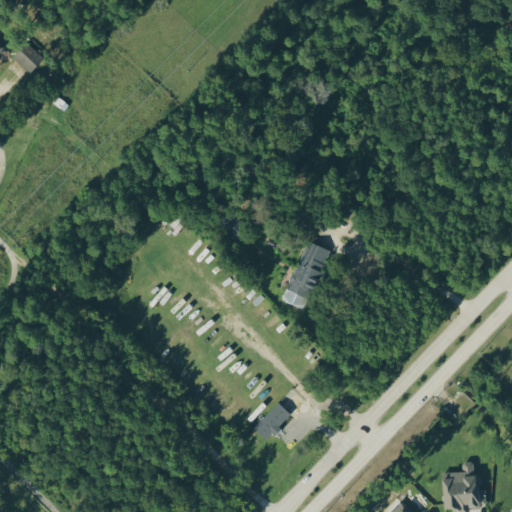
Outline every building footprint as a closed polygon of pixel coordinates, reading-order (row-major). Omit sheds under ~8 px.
[(44,63),(28,46),(14,59),(31,76),(44,63)] [(330,252),(307,243),(287,292),(310,301),(330,252)] [(293,418),(279,404),(255,430),(269,443),(293,418)] [(447,511),(483,510),(482,478),(475,478),(474,464),(463,464),(463,474),(445,475),(447,511)] [(411,511),(402,503),(394,511),(411,511)]
